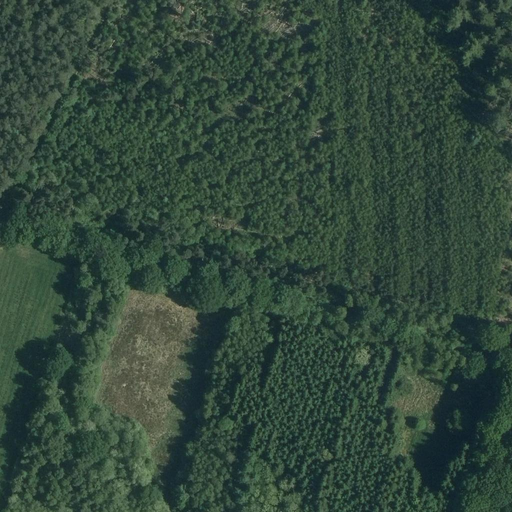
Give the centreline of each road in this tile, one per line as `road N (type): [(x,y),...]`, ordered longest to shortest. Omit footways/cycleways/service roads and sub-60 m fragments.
road 1 (track): [(0,216),(511,359)]
road 2 (track): [(4,216),(5,200),(111,0)]
